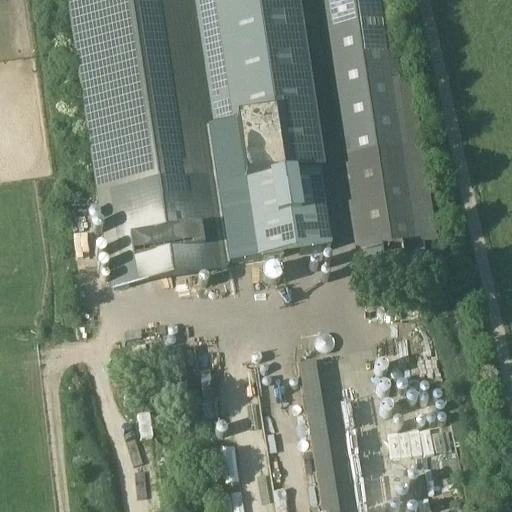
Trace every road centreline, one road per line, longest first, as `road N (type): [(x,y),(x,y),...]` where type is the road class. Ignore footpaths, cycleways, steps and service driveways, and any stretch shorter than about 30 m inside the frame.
road 1 (track): [(308,0),(372,388),(422,422),(445,511)]
road 2 (track): [(511,395),(421,0)]
